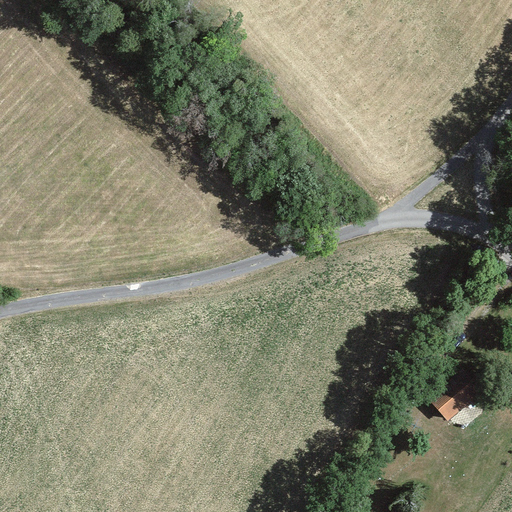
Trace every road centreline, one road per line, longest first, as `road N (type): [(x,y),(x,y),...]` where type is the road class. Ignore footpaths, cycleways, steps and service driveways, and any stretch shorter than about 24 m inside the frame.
road 1 (unclassified): [(511,106),(486,138),(391,217),(193,281),(0,311)]
road 2 (track): [(511,253),(446,221),(391,217)]
